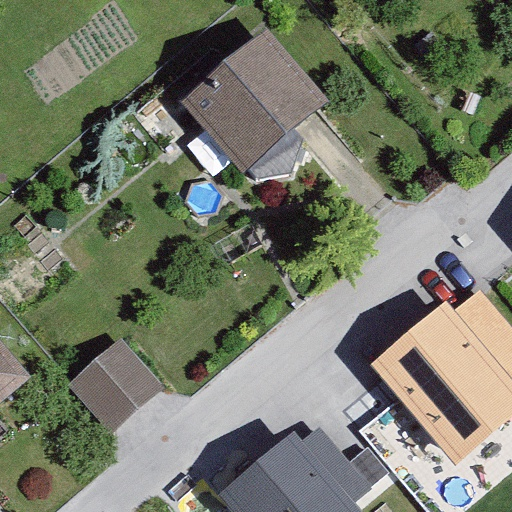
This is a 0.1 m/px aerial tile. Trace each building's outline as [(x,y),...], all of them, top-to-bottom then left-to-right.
[(333,109),(273,38),(189,109),(249,180),(333,109)] [(511,425),(511,388),(447,310),(371,372),(455,473),(511,425)] [(0,342),(0,418),(38,387),(0,342)] [(130,350),(81,391),(120,436),(169,395),(130,350)] [(354,511),(293,439),(220,500),(229,511),(354,511)]
